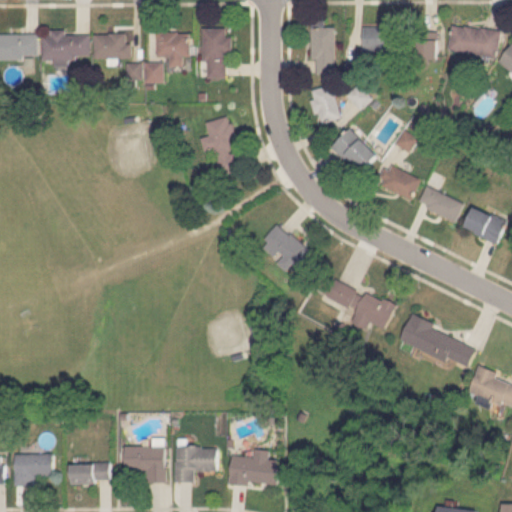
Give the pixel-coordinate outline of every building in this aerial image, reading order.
[(315,73),(337,73),(337,27),(327,27),(327,22),(315,22),(315,73)] [(500,57),(503,30),(456,25),(452,52),(500,57)] [(395,26),(366,26),(366,52),(395,52),(395,26)] [(206,77),(229,77),(229,50),(234,50),(234,36),(228,37),(228,27),(206,28),(206,77)] [(409,59),(442,59),(442,31),(409,31),(409,59)] [(43,32),(44,62),(92,61),(92,34),(67,34),(67,32),(43,32)] [(159,57),(173,57),(173,64),(184,64),(184,57),(191,57),(191,32),(159,32),(159,57)] [(96,33),(96,58),(131,58),(131,33),(96,33)] [(0,59),(39,59),(39,34),(0,34),(0,59)] [(511,68),(511,49),(503,61),(511,68)] [(146,83),(165,83),(165,61),(146,61),(146,83)] [(129,84),(143,84),(143,63),(129,63),(129,84)] [(322,124),(344,117),(334,84),(312,90),(322,124)] [(363,108),(375,98),(362,84),(350,94),(363,108)] [(215,152),(222,176),(245,170),(231,116),(209,122),(212,135),(203,138),(208,154),(215,152)] [(382,155),(354,127),(336,145),(363,173),(382,155)] [(412,151),(421,139),(409,130),(400,142),(412,151)] [(425,179),(392,163),(382,184),(414,200),(425,179)] [(422,203),(459,221),(468,203),(431,185),(422,203)] [(468,228),(501,242),(511,221),(478,206),(468,228)] [(265,244),(282,259),(280,262),(290,271),(296,264),(304,271),(318,255),(282,224),(265,244)] [(399,305),(328,274),(321,292),(360,310),(355,322),(386,336),(399,305)] [(471,368),(481,344),(413,317),(404,340),(471,368)] [(511,381),(500,378),(502,371),(482,365),(473,393),(511,404),(511,381)] [(127,445),(127,469),(149,469),(149,482),(169,482),(169,445),(127,445)] [(221,447),(179,446),(178,481),(197,481),(198,470),(220,471),(221,447)] [(234,456),(234,484),(281,484),(281,460),(272,460),(272,449),(257,449),(257,456),(234,456)] [(56,454),(18,454),(18,485),(39,485),(39,474),(56,474),(56,454)] [(73,483),(113,483),(113,462),(73,462),(73,483)]
